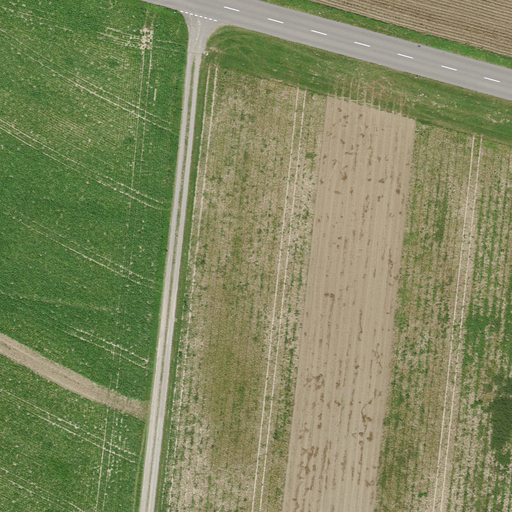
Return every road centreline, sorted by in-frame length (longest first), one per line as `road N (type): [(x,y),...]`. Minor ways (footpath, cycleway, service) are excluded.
road 1 (track): [(149,511),(205,3)]
road 2 (tertiary): [(193,0),(511,86)]
